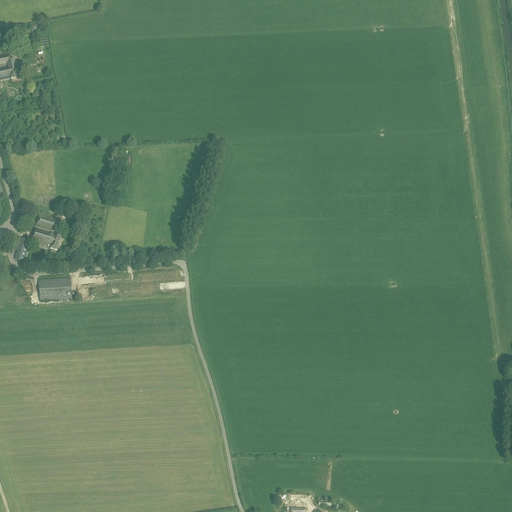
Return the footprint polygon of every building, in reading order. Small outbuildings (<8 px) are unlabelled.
[(10,54),(0,55),(0,80),(11,79),(18,78),(14,59),(11,59),(10,54)] [(41,84),(42,92),(49,91),(47,83),(41,84)] [(57,251),(62,235),(54,232),(59,216),(55,214),(54,219),(40,215),(32,242),(51,248),(50,249),(57,251)] [(15,259),(25,262),(29,246),(27,245),(28,240),(20,238),(15,259)] [(30,257),(30,259),(30,261),(31,262),(32,264),(33,265),(35,266),(37,267),(39,267),(42,267),(44,266),(45,264),(47,263),(48,261),(48,258),(48,256),(47,254),(46,252),(45,251),(43,250),(41,249),(39,249),(37,249),(35,250),(33,251),(32,253),(31,254),(30,256),(30,257)] [(39,281),(40,301),(72,299),(71,279),(39,281)] [(298,504),(298,498),(302,498),(302,494),(281,494),(281,503),(298,504)] [(298,499),(299,504),(307,504),(307,494),(303,494),(303,498),(298,499)]
